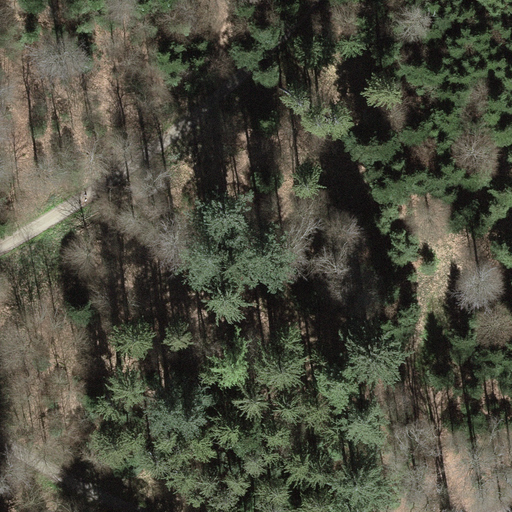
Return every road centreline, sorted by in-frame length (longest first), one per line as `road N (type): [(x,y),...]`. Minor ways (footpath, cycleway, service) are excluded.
road 1 (track): [(0,246),(101,188),(172,132),(303,0)]
road 2 (track): [(0,444),(143,511)]
